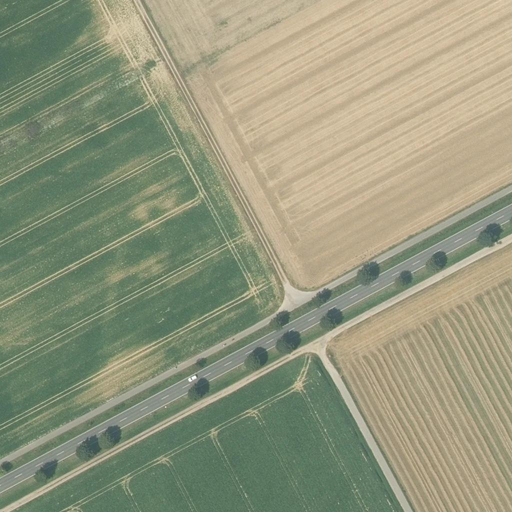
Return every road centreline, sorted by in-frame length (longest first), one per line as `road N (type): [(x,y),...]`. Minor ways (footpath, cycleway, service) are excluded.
road 1 (track): [(511,190),(0,465)]
road 2 (secondary): [(0,487),(511,214)]
road 3 (track): [(3,511),(511,239)]
road 4 (track): [(132,0),(295,306)]
road 5 (track): [(406,511),(315,343)]
